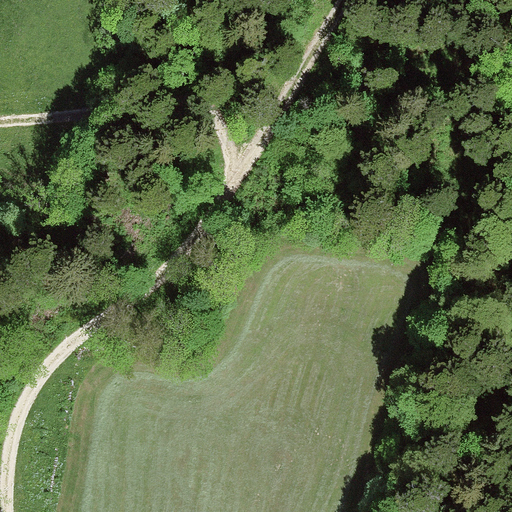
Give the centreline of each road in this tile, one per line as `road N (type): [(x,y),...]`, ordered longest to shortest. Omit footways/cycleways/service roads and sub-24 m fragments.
road 1 (track): [(293,75),(223,213),(180,263),(57,356),(31,391),(10,468),(11,511)]
road 2 (track): [(0,124),(157,107),(302,73)]
road 3 (track): [(511,88),(361,60),(302,73)]
